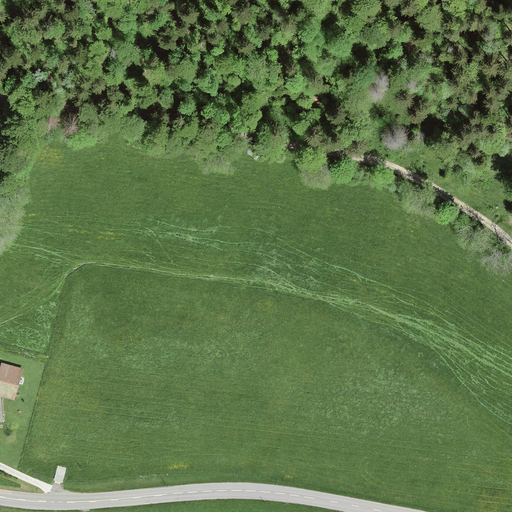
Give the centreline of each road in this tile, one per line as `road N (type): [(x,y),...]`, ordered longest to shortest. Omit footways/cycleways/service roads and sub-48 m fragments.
road 1 (unclassified): [(511,244),(457,203),(382,164),(0,95)]
road 2 (tertiary): [(0,496),(77,502),(238,490),(387,511)]
